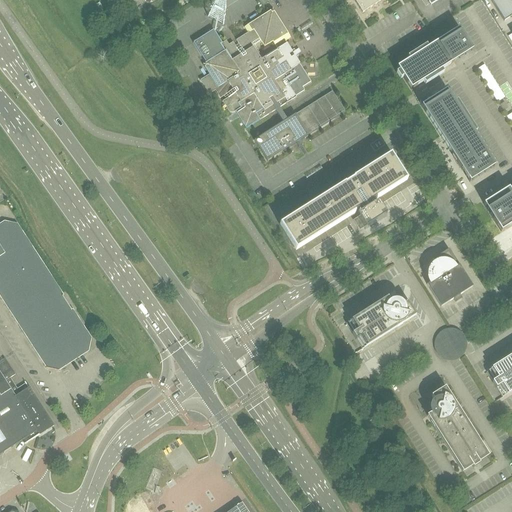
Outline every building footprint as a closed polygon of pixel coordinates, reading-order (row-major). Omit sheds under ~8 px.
[(353,0),(362,13),(382,0),(353,0)] [(511,0),(490,0),(504,21),(511,15),(511,0)] [(286,44),(284,41),(290,38),(287,32),(274,12),(272,13),(270,11),(244,28),(248,33),(236,40),(238,44),(235,46),(233,43),(229,45),(226,41),(222,43),(217,34),(214,30),(193,43),(206,63),(205,64),(206,66),(204,67),(209,75),(200,81),(209,95),(215,91),(220,99),(224,96),(226,99),(222,102),(227,110),(230,112),(232,113),(235,112),(246,129),(275,110),(283,123),(254,141),(267,162),(296,144),(299,147),(302,145),(300,141),(320,128),(321,129),(329,124),(328,123),(345,113),(332,92),(323,97),(323,96),(315,101),(315,102),(287,120),(279,108),(296,97),(295,96),(304,91),(302,88),(310,82),(299,65),(300,65),(295,58),(298,56),(294,49),(291,51),(286,44)] [(442,70),(454,62),(452,59),(459,55),(460,56),(461,56),(462,56),(463,55),(463,54),(463,53),(463,52),(467,50),(463,44),(466,42),(458,29),(428,48),(426,45),(407,57),(409,60),(397,68),(399,71),(396,73),(400,79),(403,78),(407,84),(409,82),(413,88),(423,82),(425,85),(444,73),(442,70)] [(425,113),(452,155),(460,168),(463,166),(469,175),(476,170),(477,170),(477,171),(478,171),(479,171),(480,171),(480,170),(481,169),(481,168),(480,167),(487,163),(491,161),(473,133),(476,132),(457,101),(454,102),(448,93),(441,96),(440,94),(421,106),(425,113)] [(504,102),(500,105),(503,111),(508,109),(504,102)] [(380,139),(370,145),(375,152),(385,146),(380,139)] [(296,251),(357,212),(359,215),(356,216),(359,221),(359,222),(359,223),(359,224),(360,225),(361,226),(362,226),(365,230),(386,217),(377,203),(374,205),(372,202),(407,180),(390,155),(353,179),(345,184),(279,225),(296,251)] [(511,193),(511,194),(501,201),(501,200),(500,200),(499,200),(498,200),(498,201),(497,201),(497,202),(497,203),(490,208),(496,217),(493,219),(501,232),(511,224),(511,193)] [(0,294),(47,367),(58,369),(87,351),(90,339),(16,226),(4,223),(0,225),(0,294)] [(459,295),(472,287),(448,250),(432,260),(435,264),(433,265),(431,267),(430,270),(429,272),(429,275),(429,278),(429,280),(430,282),(427,285),(441,307),(454,299),(455,301),(461,298),(459,295)] [(349,344),(355,340),(356,340),(362,349),(416,315),(407,302),(402,305),(401,304),(400,303),(399,303),(397,302),(396,302),(394,302),(393,302),(392,302),(391,303),(387,298),(346,324),(352,334),(345,338),(349,344)] [(466,346),(466,345),(466,343),(465,342),(465,340),(464,339),(464,337),(463,336),(462,335),(461,334),(460,333),(459,332),(458,331),(457,331),(455,330),(454,330),(452,329),(451,329),(449,329),(447,329),(445,330),(444,330),(443,331),(442,332),(440,333),(439,334),(438,335),(437,336),(436,337),(436,339),(435,340),(435,342),(435,343),(434,345),(435,346),(435,348),(435,349),(436,351),(436,352),(437,354),(438,355),(439,356),(440,357),(441,358),(443,359),(444,359),(446,360),(447,360),(448,360),(450,360),(452,360),(453,360),(455,360),(456,359),(457,359),(458,358),(460,357),(461,356),(462,355),(463,354),(464,352),(464,351),(465,349),(465,348),(466,346)] [(511,355),(487,372),(490,376),(491,376),(494,381),(492,382),(496,388),(498,387),(501,392),(500,393),(503,397),(511,391),(511,355)] [(5,358),(0,361),(0,454),(23,440),(26,444),(54,426),(30,389),(16,398),(5,381),(15,375),(5,358)] [(487,456),(479,442),(445,388),(431,396),(435,401),(434,402),(433,403),(432,404),(432,405),(427,402),(426,409),(431,409),(431,410),(431,411),(432,412),(432,413),(427,416),(462,472),(472,466),(473,468),(479,464),(478,462),(487,456)]
